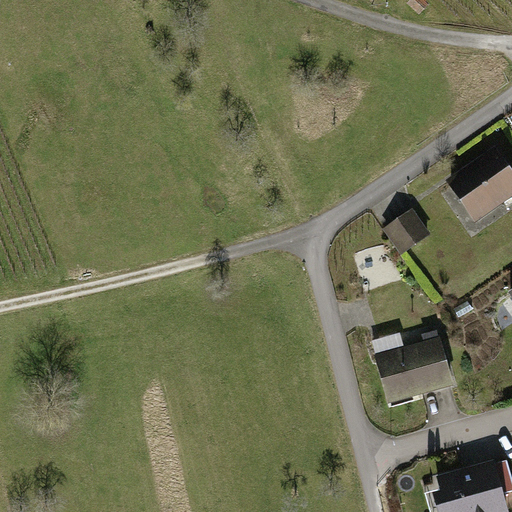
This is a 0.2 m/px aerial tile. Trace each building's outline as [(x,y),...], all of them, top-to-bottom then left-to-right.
[(511,187),(491,155),(442,185),(467,225),(511,196),(511,187)] [(408,210),(378,230),(396,257),(426,237),(408,210)] [(511,289),(501,297),(511,312),(511,289)] [(432,343),(370,361),(385,410),(446,392),(432,343)] [(500,511),(486,467),(422,487),(429,511),(500,511)]
